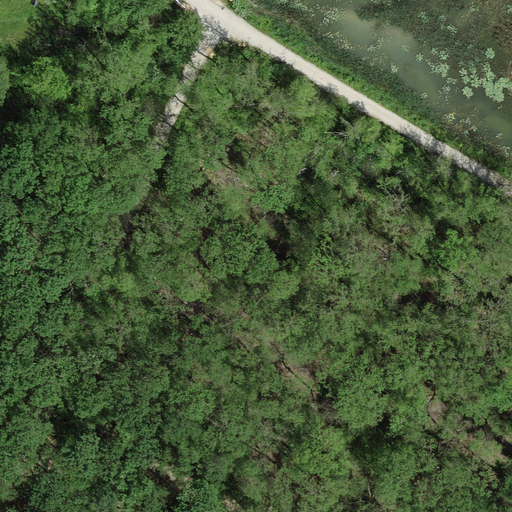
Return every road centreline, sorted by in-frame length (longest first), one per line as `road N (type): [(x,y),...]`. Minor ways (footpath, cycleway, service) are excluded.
road 1 (track): [(216,9),(2,511)]
road 2 (track): [(511,189),(202,0)]
